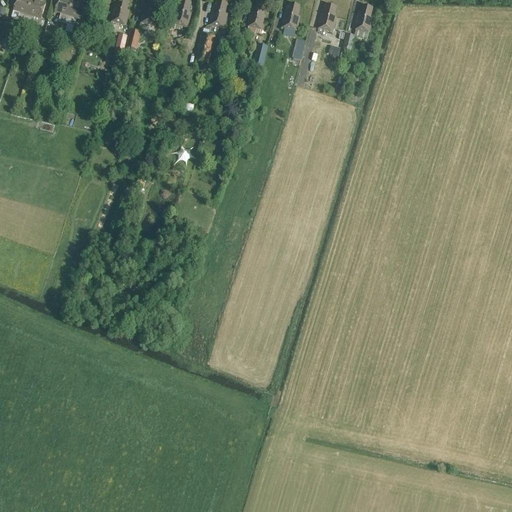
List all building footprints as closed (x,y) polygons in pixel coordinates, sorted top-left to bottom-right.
[(24,25),(32,1),(27,0),(16,0),(13,12),(19,14),(17,23),(24,25)] [(66,26),(73,2),(64,0),(58,0),(55,14),(60,15),(58,24),(66,26)] [(126,12),(129,3),(119,0),(117,5),(115,5),(110,24),(125,27),(129,13),(126,12)] [(32,1),(24,25),(32,27),(35,19),(40,21),(45,5),(32,1)] [(156,13),(158,4),(148,1),(147,6),(144,6),(140,25),(155,28),(158,14),(156,13)] [(73,2),(66,26),(73,28),(76,20),(82,22),(87,7),(73,2)] [(188,15),(190,5),(181,3),(179,8),(177,7),(172,26),(187,30),(191,15),(188,15)] [(224,16),(227,6),(217,4),(216,9),(213,8),(209,27),(224,31),(227,16),(224,16)] [(240,15),(242,7),(231,4),(229,12),(240,15)] [(263,17),(265,8),(255,5),(254,10),(251,10),(247,29),(248,29),(247,33),(259,36),(260,32),(262,32),(265,18),(263,17)] [(297,18),(299,8),(290,6),(288,11),(286,11),(281,29),(296,33),(300,19),(297,18)] [(334,19),(336,9),(326,7),(325,12),(322,12),(318,30),(327,33),(325,38),(330,39),(332,34),(333,34),(336,20),(334,19)] [(354,37),(354,38),(367,41),(368,35),(369,35),(372,21),(370,20),(372,10),(362,8),(361,13),(359,13),(354,31),(355,31),(354,32),(356,32),(354,37)] [(0,47),(5,49),(12,27),(3,25),(0,36),(0,47)] [(136,51),(140,34),(130,32),(125,49),(126,49),(124,60),(128,61),(131,50),(136,51)] [(209,66),(215,38),(201,35),(194,62),(209,66)] [(354,38),(354,37),(346,35),(342,50),(351,53),(354,38)] [(172,38),(164,36),(162,44),(170,46),(172,38)] [(34,61),(39,44),(33,42),(28,59),(34,61)] [(301,61),(305,45),(297,43),(294,59),(301,61)] [(121,60),(124,48),(116,46),(113,58),(121,60)] [(264,65),(267,50),(259,48),(255,63),(264,65)] [(330,48),(328,56),(338,58),(340,50),(330,48)] [(327,76),(335,80),(339,70),(331,67),(327,76)] [(230,75),(235,78),(238,73),(234,70),(230,75)] [(206,126),(200,123),(198,127),(199,128),(196,134),(203,137),(207,129),(205,128),(206,126)]
